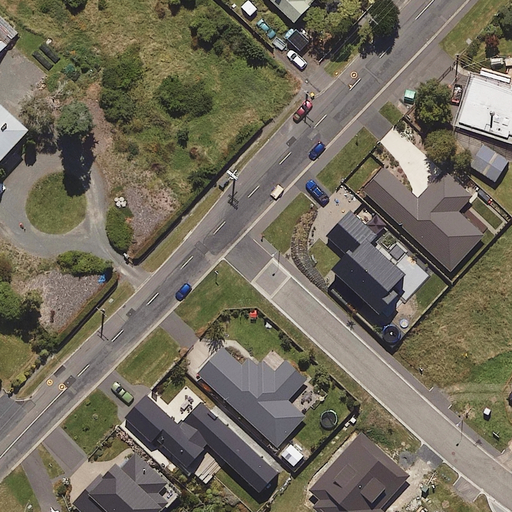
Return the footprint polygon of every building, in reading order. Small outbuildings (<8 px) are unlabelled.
[(316,0),(268,0),(295,24),(316,0)] [(0,54),(20,32),(0,13),(0,54)] [(511,87),(511,90),(475,78),(460,125),(510,140),(511,137),(511,87)] [(0,165),(24,139),(0,116),(0,165)] [(484,146),(471,167),(496,183),(510,163),(484,146)] [(419,201),(385,170),(364,192),(451,273),(484,238),(459,214),(472,199),(445,173),(419,201)] [(242,369),(222,351),(198,376),(278,450),(305,420),(287,404),(307,382),(273,351),(260,365),(252,358),(242,369)] [(305,459),(290,444),(279,455),(294,470),(305,459)] [(120,472),(116,468),(105,480),(101,476),(73,506),(78,511),(166,511),(171,507),(159,496),(168,486),(135,456),(120,472)]
